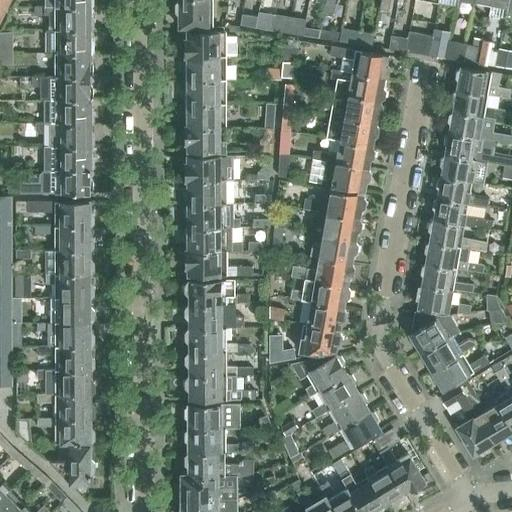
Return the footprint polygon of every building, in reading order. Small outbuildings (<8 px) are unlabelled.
[(0,0),(0,20),(10,0),(0,0)] [(209,14),(208,0),(179,0),(180,27),(212,27),(212,14),(209,14)] [(380,0),(379,8),(389,10),(390,0),(380,0)] [(491,0),(491,6),(507,9),(508,0),(491,0)] [(334,2),(326,1),(326,3),(323,14),(331,16),(334,2)] [(90,7),(56,7),(56,30),(90,30),(90,29),(93,27),(93,16),(90,14),(90,7)] [(259,12),(243,9),(240,25),(256,28),(259,12)] [(259,12),(256,28),(272,30),(275,15),(259,12)] [(90,30),(56,30),(56,53),(90,53),(90,52),(93,50),(93,39),(90,37),(90,30)] [(189,31),(189,56),(226,55),(222,55),(222,42),(226,42),(226,31),(189,31)] [(408,41),(391,39),(389,49),(406,52),(408,41)] [(483,39),(478,64),(487,65),(491,41),(483,39)] [(388,56),(334,46),(332,56),(355,60),(353,73),(384,78),(385,77),(388,76),(389,68),(387,65),(388,56)] [(90,53),(56,53),(56,77),(91,76),(91,75),(93,73),(93,62),(90,60),(90,53)] [(189,56),(189,79),(226,79),(222,79),(222,66),(226,66),(226,55),(189,56)] [(458,89),(499,97),(510,99),(511,90),(498,87),(501,74),(462,67),(461,68),(458,69),(457,77),(459,80),(458,89)] [(277,68),(266,68),(266,79),(277,79),(277,68)] [(336,92),(349,94),(381,100),(381,98),(384,98),(385,90),(383,87),(384,78),(353,73),(332,68),(330,77),(338,79),(336,92)] [(91,84),(91,76),(56,77),(32,77),(32,87),(41,87),(41,99),(44,99),(56,99),(90,99),(93,97),(93,85),(91,84)] [(189,79),(189,103),(222,103),(222,90),(226,90),(226,79),(189,79)] [(294,85),(285,83),(283,106),(292,108),(294,85)] [(511,112),(505,111),(497,110),(499,97),(458,89),(457,91),(454,91),(453,100),(455,102),(454,111),(483,116),(503,120),(511,121),(511,112)] [(349,94),(336,92),(332,115),(377,123),(378,113),(381,112),(383,104),(380,101),(381,100),(349,94)] [(91,107),(90,99),(44,99),(44,123),(56,123),(91,123),(91,122),(93,120),(93,109),(91,107)] [(189,103),(189,127),(226,127),(226,116),(222,116),(222,103),(189,103)] [(275,103),(266,103),(264,127),(273,127),(275,103)] [(292,108),(283,106),(281,129),(291,131),(292,108)] [(453,113),(451,113),(449,121),(451,124),(450,133),(479,138),(483,116),(454,111),(453,113)] [(376,124),(377,123),(332,115),(328,137),(341,140),(373,145),(374,136),(377,135),(379,127),(376,124)] [(56,123),(56,146),(91,146),(91,145),(93,143),(93,132),(91,130),(91,123),(56,123)] [(226,127),(189,127),(189,151),(226,151),(226,140),(222,140),(222,127),(226,127)] [(450,134),(447,135),(445,143),(448,146),(446,154),(481,161),(487,162),(511,165),(511,155),(477,149),(479,138),(450,133),(450,134)] [(373,145),(341,140),(338,153),(317,149),(316,159),(337,162),(369,168),(370,158),(373,158),(375,149),(372,147),(373,145)] [(93,155),(91,153),(91,146),(56,146),(44,146),(44,169),(56,169),(91,169),(91,168),(93,166),(93,155)] [(287,153),(279,153),(278,166),(287,167),(287,153)] [(233,154),(189,154),(189,161),(187,162),(187,178),(189,179),(234,178),(233,154)] [(487,162),(481,161),(446,154),(446,156),(443,157),(441,165),(444,167),(442,176),(472,181),(483,183),(485,175),(487,162)] [(369,168),(337,162),(333,185),(364,191),(366,181),(369,180),(371,172),(368,169),(369,168)] [(91,177),(91,169),(56,169),(56,193),(91,193),(91,192),(93,190),(93,179),(91,177)] [(438,198),(468,203),(488,207),(489,198),(469,194),(472,181),(442,176),(442,178),(439,178),(438,187),(440,189),(438,198)] [(234,178),(189,179),(189,190),(187,191),(187,199),(189,201),(189,202),(223,202),(234,202),(234,178)] [(364,194),(323,187),(321,200),(305,197),(303,208),(316,210),(360,218),(362,207),(365,207),(366,198),(364,196),(364,194)] [(12,197),(0,197),(0,219),(12,219),(12,197)] [(468,203),(438,198),(438,199),(435,200),(434,208),(436,211),(434,220),(464,225),(468,203)] [(56,210),(56,226),(90,225),(90,224),(94,220),(94,210),(90,206),(90,201),(27,201),(27,210),(56,210)] [(223,202),(189,202),(189,204),(185,204),(186,219),(189,219),(189,226),(223,226),(227,226),(227,216),(223,216),(223,202)] [(360,218),(316,210),(312,232),(324,234),(356,240),(357,230),(360,230),(362,221),(360,219),(360,218)] [(292,216),(276,214),(274,225),(283,226),(291,227),(292,216)] [(0,231),(13,232),(12,219),(0,219),(0,231)] [(464,225),(434,220),(434,221),(431,222),(430,230),(432,233),(431,241),(471,248),(486,251),(488,241),(462,237),(464,225)] [(56,235),(56,250),(90,250),(90,248),(94,244),(94,234),(90,230),(90,225),(56,226),(37,226),(37,235),(56,235)] [(223,239),(223,226),(189,226),(189,229),(186,229),(186,244),(189,244),(190,250),(223,250),(227,250),(227,239),(223,239)] [(13,232),(0,231),(0,244),(13,245),(13,232)] [(356,241),(356,240),(324,234),(322,246),(314,244),(312,255),(320,257),(352,262),(354,253),(356,252),(358,244),(356,241)] [(277,237),(273,236),(272,248),(284,249),(285,245),(282,242),(277,237)] [(471,248),(431,241),(430,243),(427,243),(426,252),(428,254),(427,263),(456,268),(485,273),(487,265),(468,262),(471,248)] [(13,245),(0,244),(0,257),(13,258),(13,245)] [(90,250),(56,250),(46,250),(46,274),(91,273),(91,272),(94,268),(94,258),(90,254),(90,250)] [(223,250),(190,250),(186,250),(186,265),(190,266),(190,274),(227,274),(227,263),(224,263),(223,250)] [(13,258),(0,257),(0,270),(12,271),(13,258)] [(352,264),(352,262),(320,257),(317,272),(305,270),(304,278),(306,278),(348,285),(350,275),(352,275),(354,266),(352,264)] [(427,263),(426,265),(424,265),(422,274),(425,276),(423,286),(452,289),(473,292),(474,284),(454,282),(456,268),(427,263)] [(305,270),(293,267),(292,275),(304,278),(305,270)] [(12,271),(0,270),(0,283),(13,283),(12,271)] [(95,282),(91,278),(91,273),(46,274),(46,283),(56,283),(56,298),(91,298),(91,296),(95,292),(95,282)] [(191,295),(191,303),(225,303),(236,303),(236,294),(225,294),(225,278),(191,278),(191,281),(189,281),(186,283),(186,292),(188,295),(191,295)] [(347,287),(348,285),(306,278),(303,293),(294,291),(292,299),(312,302),(344,307),(345,298),(348,298),(350,289),(347,287)] [(13,283),(0,283),(0,296),(13,296),(13,283)] [(452,289),(423,286),(422,287),(419,287),(417,299),(420,299),(419,308),(448,313),(452,289)] [(487,310),(490,310),(501,308),(497,299),(497,295),(488,294),(487,310)] [(13,296),(0,296),(0,309),(13,309),(13,296)] [(95,305),(91,302),(91,298),(56,298),(57,307),(57,321),(91,321),(91,320),(95,316),(95,305)] [(344,309),(344,307),(312,302),(308,325),(340,330),(342,320),(344,320),(346,311),(344,309)] [(191,318),(191,326),(225,326),(236,326),(236,318),(225,318),(225,303),(191,303),(191,304),(189,304),(186,306),(186,315),(189,318),(191,318)] [(470,306),(459,304),(458,313),(469,312),(470,306)] [(286,309),(270,307),(270,318),(284,320),(286,309)] [(501,308),(490,310),(492,324),(508,320),(501,308)] [(13,309),(0,309),(0,322),(13,322),(13,309)] [(443,315),(415,311),(415,312),(412,332),(443,315)] [(461,332),(450,314),(443,315),(412,332),(410,334),(411,335),(410,337),(414,344),(417,345),(422,353),(448,337),(452,336),(454,335),(461,332)] [(95,329),(91,325),(91,321),(57,321),(37,321),(37,331),(57,331),(57,345),(91,345),(91,344),(95,340),(95,329)] [(13,322),(0,322),(0,334),(13,335),(13,322)] [(308,325),(305,338),(302,337),(299,351),(317,354),(336,351),(338,343),(340,343),(342,334),(340,332),(340,330),(308,325)] [(191,350),(225,350),(236,350),(236,341),(225,342),(225,326),(191,326),(191,328),(189,328),(186,331),(186,338),(189,342),(191,342),(191,350)] [(13,335),(0,334),(0,347),(13,348),(13,335)] [(463,353),(463,352),(470,348),(477,344),(475,340),(468,337),(457,343),(452,336),(448,337),(422,353),(421,356),(425,363),(428,363),(433,371),(463,353)] [(91,345),(57,345),(37,345),(37,355),(57,355),(57,369),(91,369),(91,368),(95,364),(95,353),(91,349),(91,345)] [(0,347),(0,360),(13,361),(13,348),(0,347)] [(191,367),(191,374),(237,374),(237,365),(225,365),(225,350),(191,350),(191,352),(189,352),(186,355),(186,362),(189,366),(191,367)] [(292,350),(270,354),(270,363),(294,359),(292,350)] [(463,353),(433,371),(432,374),(436,381),(439,382),(444,390),(490,363),(485,355),(470,364),(463,353)] [(310,396),(317,392),(348,373),(344,366),(345,363),(341,356),(338,356),(337,354),(324,361),(322,357),(292,363),(300,379),(308,375),(313,384),(306,388),(310,396)] [(0,373),(13,373),(13,361),(0,360),(0,373)] [(237,365),(237,374),(257,374),(257,371),(254,368),(239,368),(239,365),(237,365)] [(510,396),(498,403),(511,426),(511,381),(507,374),(504,368),(496,372),(510,396)] [(91,369),(57,369),(37,369),(37,379),(57,379),(57,393),(91,393),(91,392),(95,388),(95,378),(91,374),(91,369)] [(13,373),(0,373),(0,386),(13,386),(13,373)] [(349,375),(348,373),(317,392),(324,403),(312,410),(317,417),(328,410),(359,392),(354,383),(355,380),(352,375),(349,375)] [(189,390),(191,390),(191,398),(241,398),(255,398),(255,389),(237,389),(237,374),(191,374),(191,376),(189,377),(186,379),(186,386),(189,390)] [(465,393),(460,385),(443,395),(449,406),(459,400),(471,419),(458,427),(474,454),(485,447),(486,443),(493,439),(472,405),(465,393)] [(472,389),(465,393),(472,405),(479,401),(472,389)] [(359,392),(328,410),(335,421),(287,450),(290,458),(339,429),(344,426),(370,411),(365,402),(367,399),(363,394),(360,393),(359,392)] [(57,393),(37,393),(37,402),(57,402),(57,418),(91,418),(91,416),(95,412),(95,402),(91,398),(91,393),(57,393)] [(288,399),(273,408),(277,415),(292,406),(288,399)] [(479,401),(472,405),(493,439),(501,434),(505,435),(511,430),(511,426),(498,403),(486,410),(480,400),(479,401)] [(224,426),(224,427),(238,427),(238,419),(224,419),(224,402),(190,402),(190,404),(187,407),(187,414),(190,417),(190,426),(224,426)] [(370,411),(344,426),(339,429),(346,440),(328,451),(333,458),(382,430),(376,421),(378,418),(374,412),(371,412),(370,411)] [(95,427),(91,423),(91,418),(57,418),(38,418),(38,426),(57,426),(57,442),(70,442),(91,442),(91,441),(95,437),(95,427)] [(293,422),(283,427),(287,435),(297,429),(293,422)] [(224,426),(190,426),(190,428),(187,430),(187,438),(190,440),(190,450),(224,450),(239,450),(239,443),(224,443),(224,427),(224,426)] [(373,440),(380,452),(389,447),(400,440),(393,428),(373,440)] [(0,433),(0,444),(10,454),(15,449),(0,433)] [(91,442),(70,442),(70,461),(50,461),(72,484),(84,484),(84,485),(95,485),(95,479),(91,479),(91,474),(95,470),(95,460),(91,456),(91,442)] [(380,452),(388,465),(404,492),(411,488),(412,490),(426,482),(408,453),(397,460),(389,447),(380,452)] [(10,454),(27,470),(33,463),(15,449),(10,454)] [(218,475),(237,475),(243,475),(254,471),(254,459),(224,459),(224,450),(190,450),(190,452),(187,454),(187,463),(190,465),(190,473),(190,474),(218,474),(218,475)] [(343,458),(334,463),(349,488),(362,511),(371,511),(373,511),(376,511),(383,507),(384,504),(385,504),(368,477),(358,483),(343,458)] [(45,484),(50,478),(33,463),(27,470),(17,482),(23,488),(34,475),(45,484)] [(368,477),(385,504),(392,499),(396,500),(403,495),(404,493),(404,492),(388,465),(368,477)] [(0,495),(8,488),(17,479),(10,472),(1,481),(0,479),(0,495)] [(237,475),(218,475),(218,474),(190,474),(190,473),(183,473),(183,498),(237,498),(237,475)] [(66,494),(50,478),(45,484),(60,500),(66,494)] [(293,483),(310,511),(309,511),(336,511),(326,495),(325,495),(313,502),(300,478),(293,483)] [(336,511),(362,511),(349,488),(337,496),(329,482),(328,483),(320,487),(325,495),(326,495),(336,511)] [(8,488),(0,495),(0,511),(16,511),(24,504),(8,488)] [(60,500),(71,511),(82,511),(83,511),(66,494),(60,500)] [(237,498),(183,498),(182,511),(217,511),(217,508),(237,508),(237,498)] [(265,503),(255,510),(256,511),(267,511),(270,511),(265,503)]
